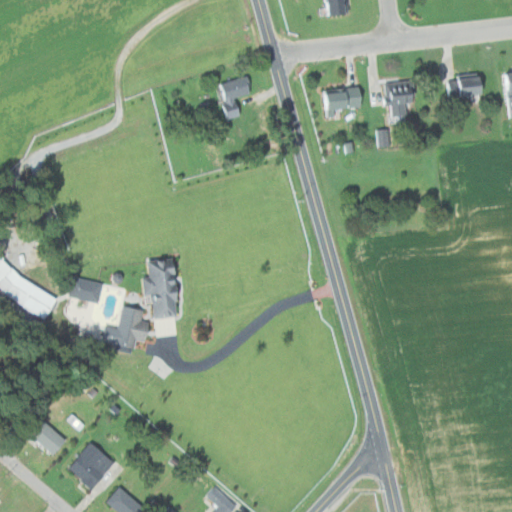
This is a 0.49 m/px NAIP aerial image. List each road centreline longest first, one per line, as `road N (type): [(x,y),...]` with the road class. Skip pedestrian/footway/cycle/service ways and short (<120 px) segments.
road 1 (tertiary): [(396,511),(259,0)]
road 2 (residential): [(274,53),(511,28)]
